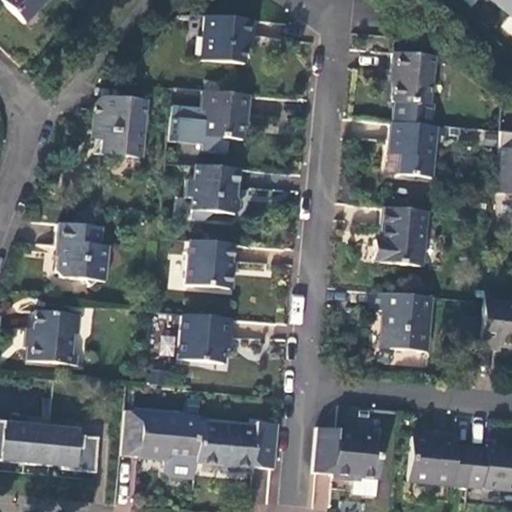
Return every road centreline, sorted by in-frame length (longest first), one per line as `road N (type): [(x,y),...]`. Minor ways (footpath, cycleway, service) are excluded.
road 1 (residential): [(301,386),(335,20),(309,0)]
road 2 (residential): [(301,386),(511,404)]
road 3 (residential): [(0,214),(35,127),(0,84)]
road 4 (residential): [(290,511),(301,386)]
